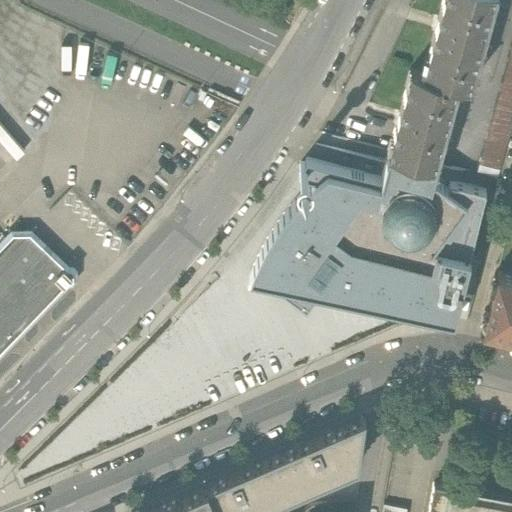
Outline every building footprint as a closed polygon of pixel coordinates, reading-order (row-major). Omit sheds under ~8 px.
[(492,0),(442,0),(424,69),(459,79),(471,82),(492,0)] [(436,167),(459,79),(424,69),(412,66),(387,155),(436,167)] [(485,192),(448,183),(446,190),(432,180),(436,167),(387,155),(381,176),(305,157),(303,157),(301,158),(298,159),(297,160),(295,162),(295,165),(295,167),(295,169),(297,172),(299,173),(314,177),(296,198),(278,222),(262,246),(248,276),(288,284),(280,294),(293,304),(306,314),(323,292),(344,296),(383,304),(426,313),(432,315),(454,320),(485,192)] [(28,230),(11,231),(0,241),(0,346),(67,281),(65,264),(28,230)] [(511,276),(498,273),(484,327),(511,333),(511,276)] [(360,409),(119,507),(120,511),(233,511),(355,458),(360,409)] [(511,511),(511,489),(437,477),(430,511),(511,511)] [(349,511),(351,502),(305,505),(304,511),(349,511)]
